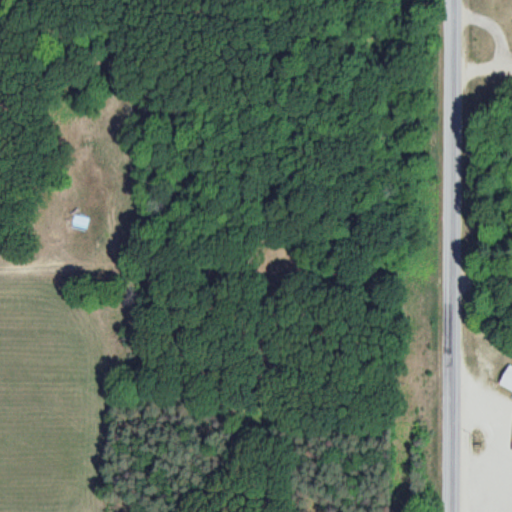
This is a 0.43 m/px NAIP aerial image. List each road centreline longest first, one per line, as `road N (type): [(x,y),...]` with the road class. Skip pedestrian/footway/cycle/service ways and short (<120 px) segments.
road 1 (track): [(511,282),(0,267)]
road 2 (residential): [(438,511),(439,0)]
